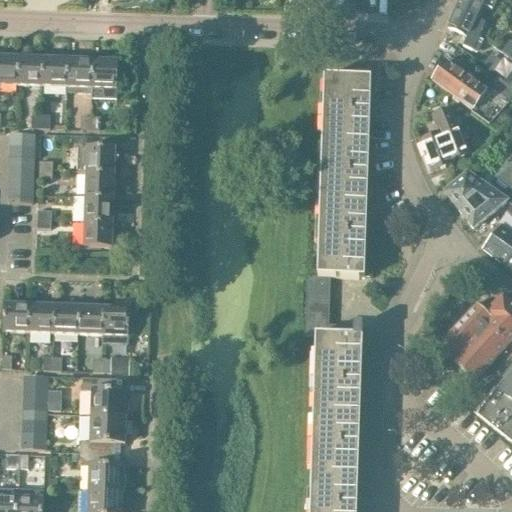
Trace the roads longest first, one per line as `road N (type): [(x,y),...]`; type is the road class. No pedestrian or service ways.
road 1 (residential): [(0,20),(388,33),(417,44)]
road 2 (residential): [(450,238),(402,159),(401,113),(417,44)]
road 3 (residential): [(511,494),(379,377)]
road 4 (residential): [(157,511),(165,355)]
road 5 (residential): [(379,377),(450,238)]
road 6 (residential): [(392,511),(375,487),(379,377)]
